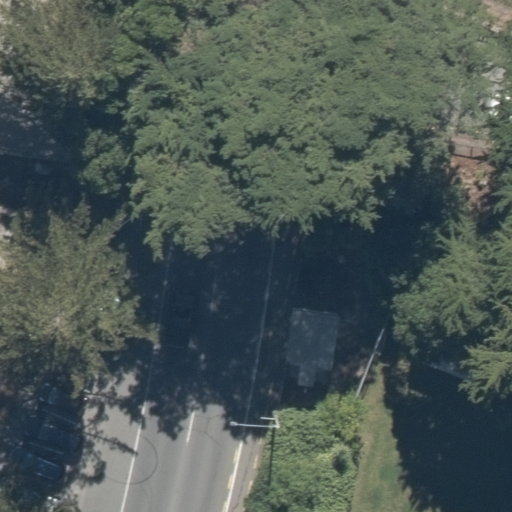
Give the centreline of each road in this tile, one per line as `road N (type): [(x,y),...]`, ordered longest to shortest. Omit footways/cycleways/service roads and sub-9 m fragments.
road 1 (secondary): [(260,0),(191,425),(169,511)]
road 2 (residential): [(340,0),(511,75)]
